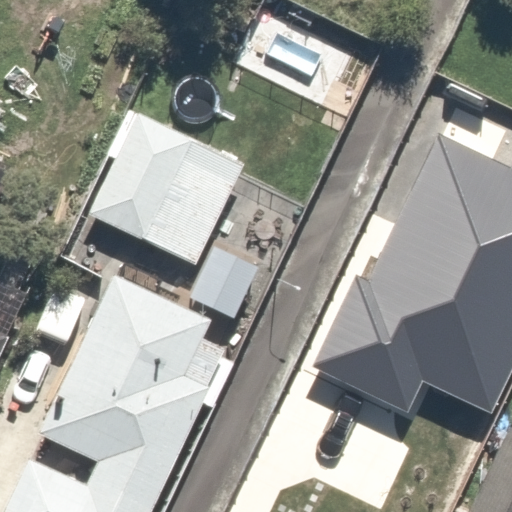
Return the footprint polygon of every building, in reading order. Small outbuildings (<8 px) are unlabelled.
[(357,46),(251,3),(226,63),(332,107),(357,46)] [(241,163),(126,110),(76,218),(191,271),(241,163)] [(0,181),(9,165),(0,160),(0,181)] [(446,254),(382,226),(361,274),(425,302),(446,254)] [(159,511),(239,346),(109,284),(0,509),(0,511),(159,511)] [(392,379),(315,341),(267,437),(344,475),(392,379)] [(511,511),(511,431),(505,428),(463,511),(511,511)]
